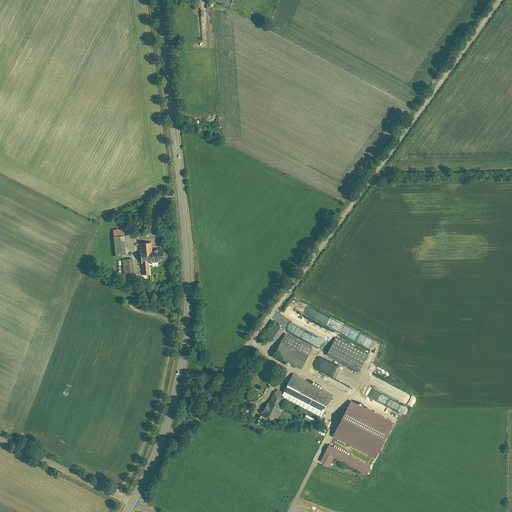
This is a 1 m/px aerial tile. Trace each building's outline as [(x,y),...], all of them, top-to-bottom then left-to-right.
[(112,228),(114,255),(126,253),(124,227),(112,228)] [(139,241),(141,276),(149,275),(148,261),(162,260),(161,247),(150,248),(150,241),(139,241)] [(121,258),(122,275),(133,275),(132,257),(121,258)] [(267,337),(272,341),(282,328),(276,324),(267,337)] [(312,346),(286,332),(275,353),(301,366),(312,346)] [(335,336),(326,354),(359,371),(369,353),(335,336)] [(281,391),(280,394),(284,396),(320,414),(331,393),(291,372),(281,391)] [(281,402),(284,396),(280,394),(281,391),(275,388),(263,413),(275,419),(283,403),(281,402)] [(351,399),(333,435),(375,457),(394,420),(351,399)] [(329,444),(321,459),(330,464),(333,458),(366,473),(370,464),(329,444)]
